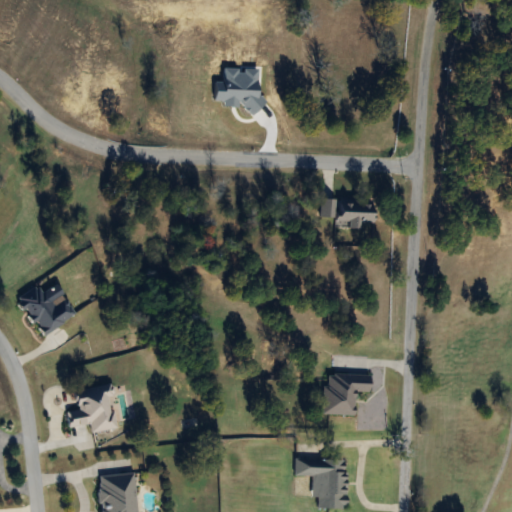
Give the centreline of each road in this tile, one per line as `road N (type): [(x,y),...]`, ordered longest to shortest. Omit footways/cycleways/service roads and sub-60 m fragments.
road 1 (residential): [(35,511),(26,419),(0,341),(10,87),(70,135),(116,150),(417,168)]
road 2 (residential): [(399,511),(433,0)]
